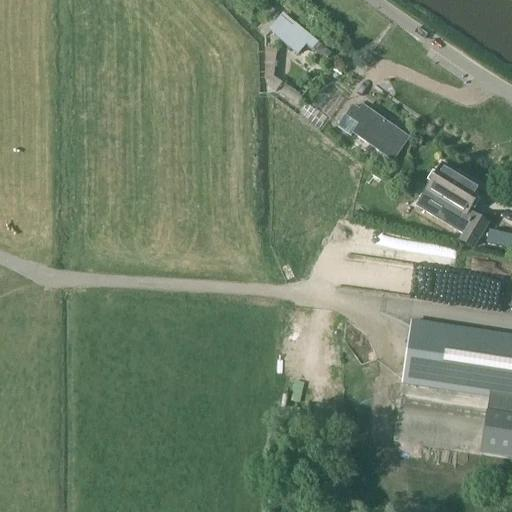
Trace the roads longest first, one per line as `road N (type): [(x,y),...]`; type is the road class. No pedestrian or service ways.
road 1 (track): [(315,295),(46,278),(0,258)]
road 2 (unclassified): [(371,0),(511,93)]
